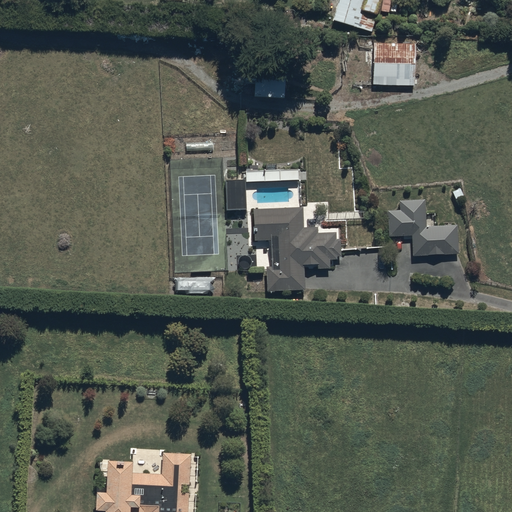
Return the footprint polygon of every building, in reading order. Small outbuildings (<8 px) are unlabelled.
[(372,33),(380,0),(329,0),(326,14),(333,16),(332,21),(372,33)] [(415,45),(373,43),(372,85),(413,86),(415,45)] [(285,69),(255,67),(253,97),(283,98),(285,69)] [(213,141),(185,141),(185,151),(213,151),(213,141)] [(245,180),(226,181),(227,210),(246,210),(245,180)] [(425,201),(400,201),(400,211),(389,211),(389,236),(412,236),(412,256),(457,255),(456,227),(425,227),(425,201)] [(302,208),(252,209),(253,242),(271,241),(272,267),(267,267),(267,292),(305,291),(304,265),(317,265),(317,269),(330,268),(330,261),(341,260),(340,240),(336,240),(335,233),(317,233),(317,227),(303,228),(302,208)] [(490,283),(492,273),(476,271),(475,281),(490,283)] [(130,467),(107,466),(106,498),(96,498),(94,511),(187,511),(190,457),(163,456),(162,477),(130,475),(130,467)]
